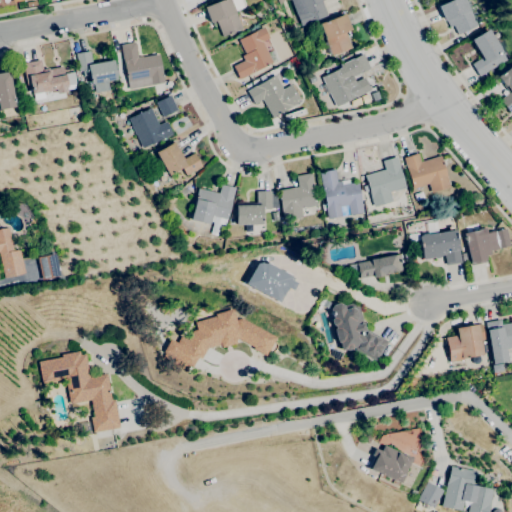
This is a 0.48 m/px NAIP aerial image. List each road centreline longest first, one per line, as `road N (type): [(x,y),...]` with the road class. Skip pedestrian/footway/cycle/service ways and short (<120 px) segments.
road 1 (residential): [(158,0),(235,149),(381,126),(448,106)]
road 2 (residential): [(388,0),(448,106),(511,185)]
road 3 (residential): [(0,30),(153,0)]
